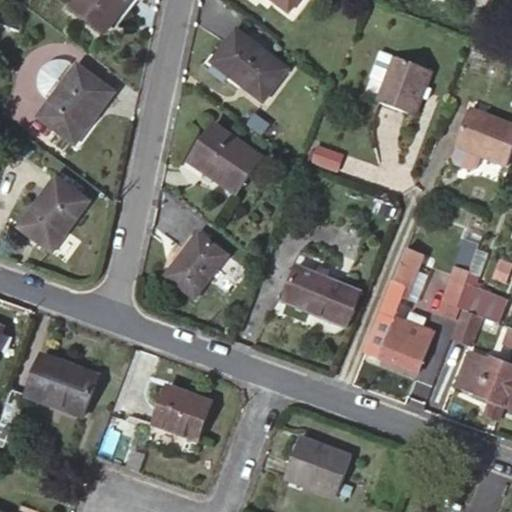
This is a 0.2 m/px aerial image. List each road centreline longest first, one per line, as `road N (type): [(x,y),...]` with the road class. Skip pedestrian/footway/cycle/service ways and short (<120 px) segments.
road 1 (residential): [(107,315),(176,0)]
road 2 (residential): [(272,375),(511,460)]
road 3 (residential): [(107,315),(272,375)]
road 4 (residential): [(272,375),(212,511)]
